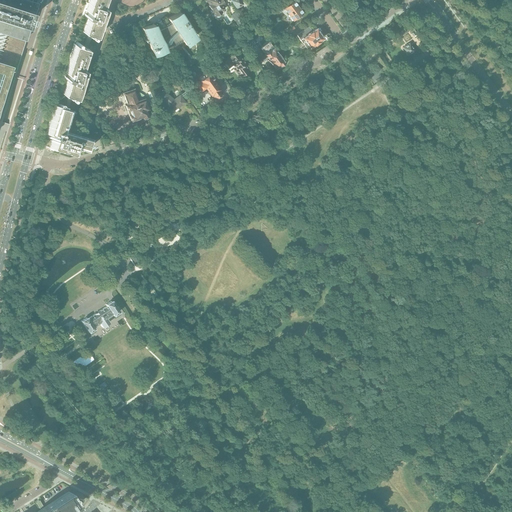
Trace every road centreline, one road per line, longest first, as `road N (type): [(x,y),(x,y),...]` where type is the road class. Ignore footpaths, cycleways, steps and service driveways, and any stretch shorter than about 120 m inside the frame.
road 1 (residential): [(27,156),(65,165),(162,139),(243,106),(345,43)]
road 2 (secondary): [(27,156),(77,0)]
road 3 (secondary): [(59,0),(13,152)]
road 4 (tertiary): [(511,114),(427,0)]
